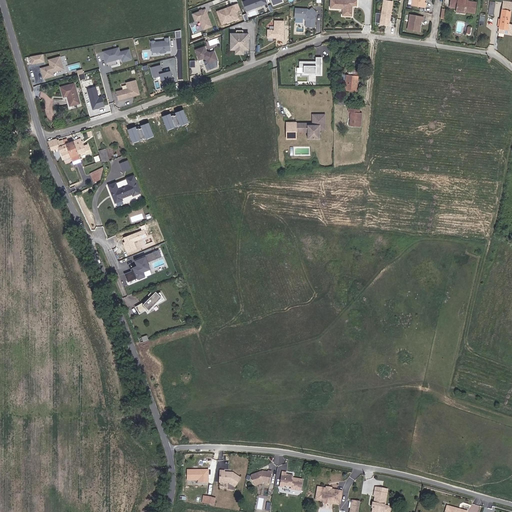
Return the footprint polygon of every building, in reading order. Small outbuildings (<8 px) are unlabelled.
[(267,4),(265,0),(246,0),(243,1),(246,11),(267,4)] [(330,0),(330,8),(343,9),(343,15),(353,16),(353,6),(357,6),(357,0),(330,0)] [(458,8),(458,11),(468,13),(475,14),(477,4),(466,3),(466,0),(451,0),(450,7),(458,8)] [(389,25),(393,2),(384,1),(380,24),(389,25)] [(503,28),(503,33),(510,34),(511,25),(508,25),(511,2),(502,1),(498,28),(503,28)] [(234,5),(216,11),(222,25),(239,19),(234,5)] [(315,15),(317,13),(312,7),(309,10),(306,10),(306,8),(295,8),(295,17),(304,17),(307,20),(306,26),(315,26),(315,19),(314,19),(315,15)] [(213,27),(206,9),(192,14),(195,23),(200,21),(204,30),(213,27)] [(423,18),(410,16),(408,30),(419,32),(421,22),(423,22),(423,18)] [(283,40),(284,22),(275,21),(274,30),(268,30),(268,38),(279,38),(279,40),(283,40)] [(249,50),(249,33),(230,33),(230,51),(235,51),(235,55),(244,55),(244,50),(249,50)] [(165,40),(151,41),(152,53),(172,51),(170,37),(164,38),(165,40)] [(219,60),(215,50),(211,52),(208,50),(206,46),(197,49),(201,59),(207,57),(209,63),(219,60)] [(119,47),(103,51),(106,63),(121,59),(122,62),(133,59),(130,48),(120,51),(119,47)] [(44,62),(43,54),(30,56),(32,65),(44,62)] [(64,70),(60,56),(48,60),(49,65),(40,68),(43,79),(54,76),(53,73),(64,70)] [(322,76),(322,57),(316,57),(316,61),(304,61),(304,60),(298,60),(298,67),(295,67),(295,73),(302,73),(302,75),(309,75),(309,81),(316,81),(316,76),(322,76)] [(161,65),(151,67),(154,78),(160,76),(163,86),(171,84),(169,79),(173,78),(171,71),(163,73),(161,65)] [(350,70),(349,75),(345,75),(344,91),(356,92),(357,70),(350,70)] [(128,88),(116,91),(119,100),(140,94),(136,80),(126,83),(128,88)] [(77,82),(64,85),(66,96),(69,95),(72,106),(83,103),(77,82)] [(96,86),(87,89),(93,110),(105,107),(102,96),(99,97),(96,86)] [(187,110),(165,116),(169,130),(192,124),(187,110)] [(349,128),(360,129),(361,115),(359,115),(359,112),(348,111),(347,114),(350,114),(349,128)] [(297,121),(286,121),(286,140),(297,140),(297,132),(309,132),(309,138),(320,138),(320,130),(326,130),(326,114),(312,113),(312,123),(297,122),(297,121)] [(135,143),(157,137),(153,122),(131,128),(135,143)] [(68,144),(66,139),(62,141),(65,147),(67,146),(71,158),(73,162),(81,159),(79,154),(74,142),(68,144)] [(84,146),(82,139),(74,142),(79,154),(90,150),(88,144),(84,146)] [(48,142),(51,150),(59,148),(63,160),(71,158),(67,146),(65,147),(62,141),(59,142),(58,141),(56,141),(56,140),(48,142)] [(98,151),(102,161),(102,163),(110,161),(106,148),(98,151)] [(131,169),(128,160),(120,163),(123,172),(131,169)] [(94,183),(101,179),(104,167),(90,173),(94,183)] [(115,204),(127,199),(125,196),(136,192),(137,195),(144,193),(137,175),(109,185),(115,204)] [(147,237),(144,229),(124,237),(125,241),(123,242),(127,253),(138,249),(135,242),(147,237)] [(133,267),(138,279),(146,276),(144,272),(151,269),(146,255),(134,260),(137,266),(133,267)] [(165,299),(161,292),(159,294),(154,290),(148,295),(150,297),(147,300),(135,307),(140,314),(146,311),(148,313),(157,304),(165,299)] [(207,484),(207,472),(199,472),(199,473),(197,473),(196,472),(186,472),(186,481),(197,481),(197,484),(207,484)] [(233,488),(239,479),(231,474),(223,474),(223,472),(219,472),(218,483),(228,484),(233,488)] [(269,485),(271,474),(267,473),(267,474),(262,473),(251,477),(251,478),(254,487),(255,487),(263,484),(269,485)] [(286,475),(282,474),(279,489),(283,489),(283,488),(290,489),(290,491),(300,493),(302,482),(292,481),(293,478),(285,477),(286,475)] [(342,504),(343,491),(333,489),(333,490),(328,490),(327,488),(320,487),(317,499),(325,500),(325,499),(332,500),(332,503),(342,504)] [(388,490),(376,488),(375,496),(376,497),(373,511),(390,511),(391,509),(389,507),(385,506),(388,490)] [(353,501),(350,511),(358,511),(360,502),(353,501)]
